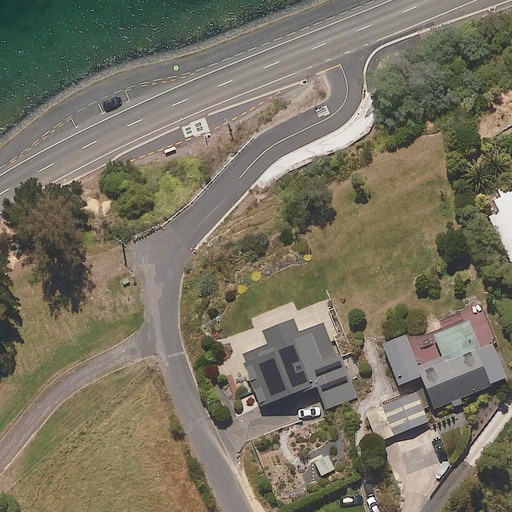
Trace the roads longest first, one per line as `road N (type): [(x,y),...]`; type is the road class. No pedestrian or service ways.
road 1 (residential): [(332,40),(347,95),(335,112),(254,160),(191,227),(170,263),(164,300),(178,378),(237,511)]
road 2 (secondary): [(332,40),(147,115),(0,192)]
